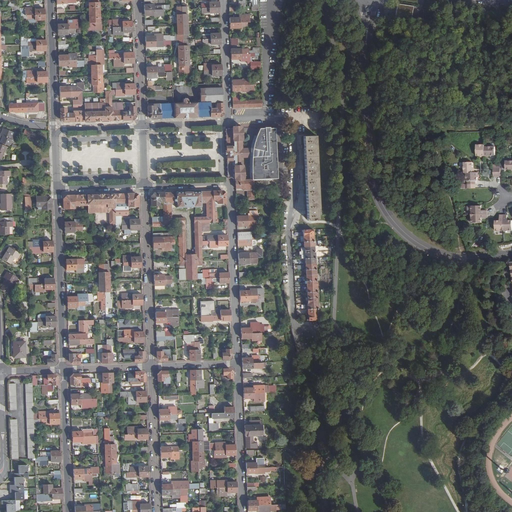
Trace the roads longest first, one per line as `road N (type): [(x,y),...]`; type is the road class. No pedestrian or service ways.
road 1 (residential): [(511,253),(445,255),(392,219),(369,152),(366,46)]
road 2 (residential): [(144,185),(229,185),(237,363)]
road 3 (residential): [(290,121),(296,181),(287,230),(299,331)]
road 4 (residential): [(56,188),(63,369)]
road 5 (residential): [(151,366),(144,185)]
road 6 (residential): [(237,363),(244,511)]
road 7 (residential): [(155,511),(151,366)]
road 8 (residential): [(63,369),(69,511)]
road 9 (residential): [(49,0),(54,135)]
road 10 (residential): [(142,126),(138,0)]
road 11 (residential): [(223,0),(228,120)]
